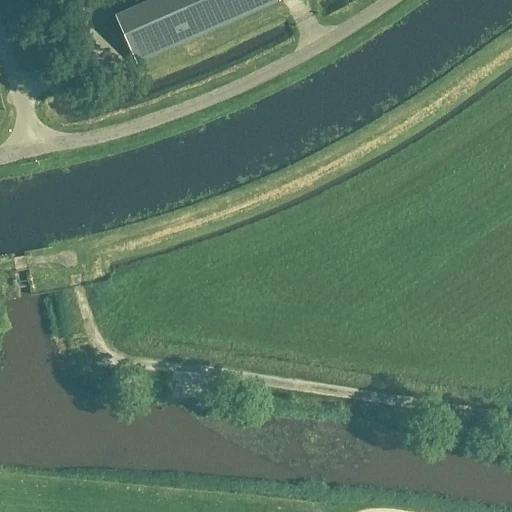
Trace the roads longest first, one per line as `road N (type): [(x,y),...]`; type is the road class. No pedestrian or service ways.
road 1 (unclassified): [(511,421),(118,364),(86,332),(68,262)]
road 2 (unclassified): [(393,0),(229,92),(97,137),(30,150)]
